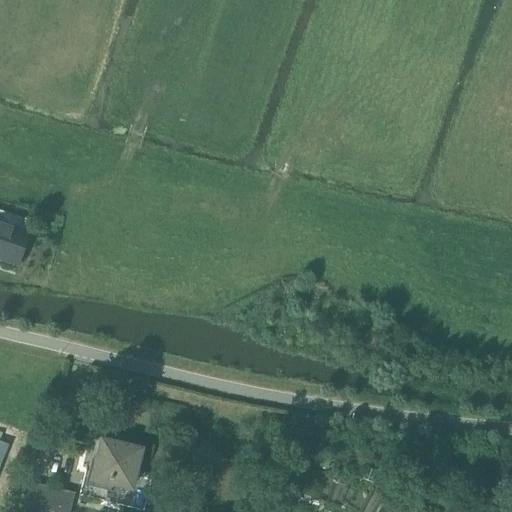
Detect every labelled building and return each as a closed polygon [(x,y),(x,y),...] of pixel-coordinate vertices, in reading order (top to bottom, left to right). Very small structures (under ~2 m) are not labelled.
[(0,259),(19,265),(34,222),(0,210),(0,259)] [(93,480),(133,490),(143,449),(103,439),(93,480)] [(316,455),(314,464),(329,468),(331,459),(316,455)] [(368,468),(364,479),(372,482),(376,471),(368,468)] [(70,511),(75,493),(31,482),(24,511),(47,511),(48,511),(49,511),(70,511)]
